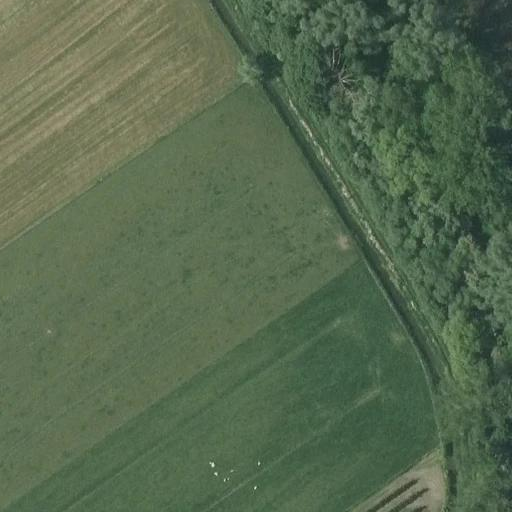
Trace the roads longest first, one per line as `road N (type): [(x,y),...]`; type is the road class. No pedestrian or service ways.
road 1 (track): [(457,511),(441,382),(427,340),(215,0)]
road 2 (track): [(511,229),(414,0)]
